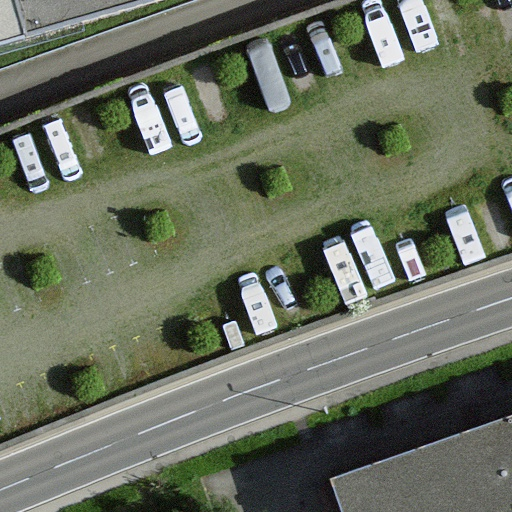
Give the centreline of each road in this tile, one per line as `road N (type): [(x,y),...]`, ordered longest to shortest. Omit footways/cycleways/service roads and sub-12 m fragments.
road 1 (primary): [(0,489),(511,297)]
road 2 (motorway): [(0,360),(511,168)]
road 3 (motorway): [(511,36),(0,224)]
